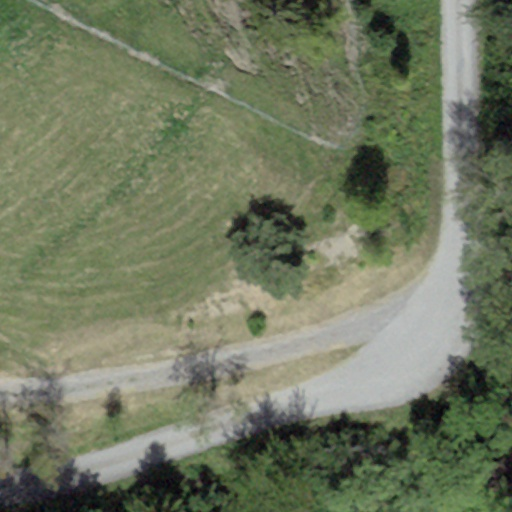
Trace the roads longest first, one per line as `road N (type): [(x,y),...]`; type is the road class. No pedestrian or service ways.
road 1 (track): [(0,502),(229,438),(350,372),(461,266)]
road 2 (track): [(456,0),(464,69),(461,266)]
